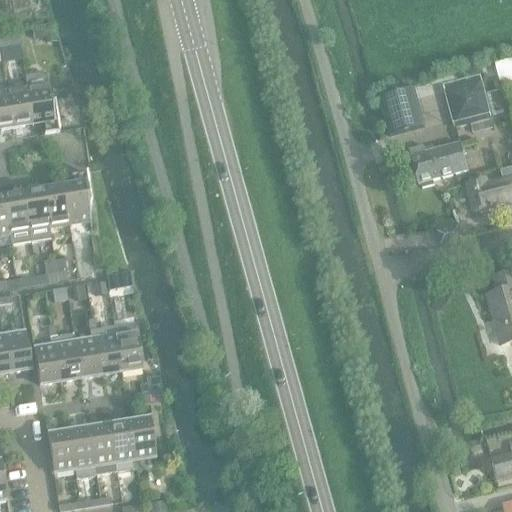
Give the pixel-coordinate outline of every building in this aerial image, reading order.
[(53,33),(45,35),(46,45),(55,43),(53,33)] [(10,51),(0,52),(0,53),(2,66),(23,62),(19,39),(8,41),(10,51)] [(0,52),(10,51),(8,41),(0,41),(0,52)] [(59,134),(54,104),(50,105),(45,74),(25,77),(27,91),(33,128),(42,126),(44,137),(59,134)] [(69,87),(58,91),(62,101),(72,97),(69,87)] [(33,128),(27,91),(7,94),(13,131),(33,128)] [(415,92),(379,102),(390,141),(425,131),(415,92)] [(0,132),(13,131),(7,94),(0,94),(0,132)] [(467,174),(460,148),(425,157),(423,148),(408,152),(417,187),(467,174)] [(511,204),(511,170),(501,173),(504,182),(485,187),(484,182),(465,187),(473,216),(491,211),(491,210),(511,204)] [(91,206),(86,175),(71,178),(73,188),(64,190),(70,227),(90,224),(87,206),(91,206)] [(70,227),(64,190),(43,193),(49,230),(70,227)] [(49,230),(43,193),(23,196),(30,243),(51,240),(49,230)] [(30,243),(23,196),(2,200),(8,237),(10,246),(30,243)] [(0,238),(8,237),(2,200),(0,200),(0,238)] [(68,284),(67,274),(57,276),(58,286),(68,284)] [(511,274),(491,280),(495,295),(486,298),(500,348),(511,344),(511,274)] [(58,286),(57,276),(46,277),(48,287),(58,286)] [(28,291),(26,281),(16,283),(17,292),(28,291)] [(17,292),(16,283),(5,284),(7,294),(17,292)] [(105,284),(93,286),(94,298),(106,296),(105,284)] [(82,288),(72,289),(75,304),(85,302),(82,288)] [(65,291),(52,293),(54,305),(67,303),(65,291)] [(91,322),(88,323),(88,324),(90,334),(93,334),(96,333),(97,333),(95,322),(91,322)] [(113,331),(115,341),(121,374),(141,371),(134,327),(113,331)] [(50,329),(47,329),(49,340),(56,339),(55,328),(50,329)] [(93,334),(90,334),(91,344),(94,344),(100,378),(121,374),(115,341),(113,331),(97,333),(96,333),(93,334)] [(80,381),(74,347),(73,336),(56,339),(49,340),(51,351),(54,351),(59,385),(80,381)] [(31,373),(25,337),(3,341),(9,376),(31,373)] [(0,377),(9,376),(3,341),(0,341),(0,377)] [(100,378),(95,344),(94,344),(91,344),(74,347),(80,381),(100,378)] [(54,351),(51,351),(33,354),(39,388),(59,385),(54,351)] [(141,397),(148,396),(162,394),(159,379),(145,381),(146,387),(139,388),(141,397)] [(142,408),(150,407),(148,396),(141,397),(142,408)] [(155,460),(149,424),(129,427),(135,463),(138,463),(155,460)] [(135,463),(129,427),(109,431),(116,476),(140,472),(138,463),(135,463)] [(116,476),(109,431),(88,434),(96,479),(116,476)] [(96,479),(88,434),(68,437),(74,473),(75,481),(82,484),(91,483),(96,479)] [(74,473),(68,437),(48,441),(53,476),(74,473)] [(511,475),(511,445),(511,446),(511,456),(490,462),(495,480),(511,475)] [(111,508),(110,501),(99,502),(101,510),(111,508)] [(101,510),(99,502),(89,504),(90,511),(101,510)]
